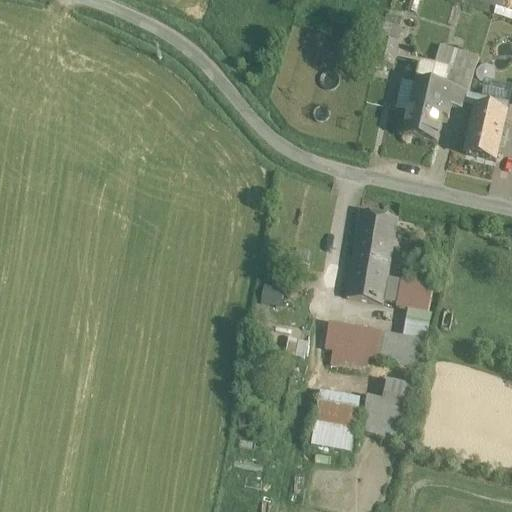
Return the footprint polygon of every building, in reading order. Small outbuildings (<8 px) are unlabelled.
[(397,47),(384,45),(380,44),(376,66),(392,69),(393,69),(397,47)] [(446,92),(453,94),(454,94),(450,110),(462,113),(478,61),(455,54),(445,92),(446,92)] [(437,146),(440,134),(443,122),(447,122),(454,95),(453,94),(445,92),(449,75),(421,68),(404,138),(437,146)] [(484,86),(484,100),(511,98),(510,85),(484,86)] [(508,105),(494,102),(489,101),(487,113),(506,117),(508,105)] [(495,162),(500,140),(501,140),(506,118),(476,111),(466,156),(495,162)] [(383,307),(397,222),(359,215),(346,300),(383,307)] [(402,279),(399,295),(396,310),(427,316),(433,285),(402,279)] [(338,353),(338,351),(339,351),(343,328),(329,326),(325,350),(325,351),(338,353)] [(343,328),(342,333),(338,353),(357,356),(361,332),(343,328)] [(362,332),(358,348),(358,349),(357,357),(375,360),(380,335),(362,332)] [(376,360),(405,365),(422,368),(428,344),(381,335),(380,335),(376,360)] [(332,367),(349,370),(350,370),(355,371),(358,357),(334,353),(332,367)] [(389,391),(389,393),(389,394),(386,406),(371,403),(364,433),(364,434),(365,434),(403,442),(413,395),(390,390),(389,391)] [(366,404),(326,395),(325,395),(311,392),(300,447),(354,459),(355,458),(366,404)]
